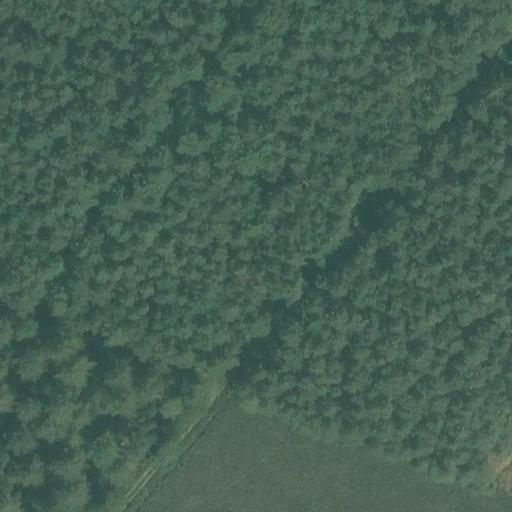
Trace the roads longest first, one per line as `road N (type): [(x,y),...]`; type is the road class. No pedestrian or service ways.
road 1 (track): [(101,511),(511,25)]
road 2 (track): [(222,367),(0,280)]
